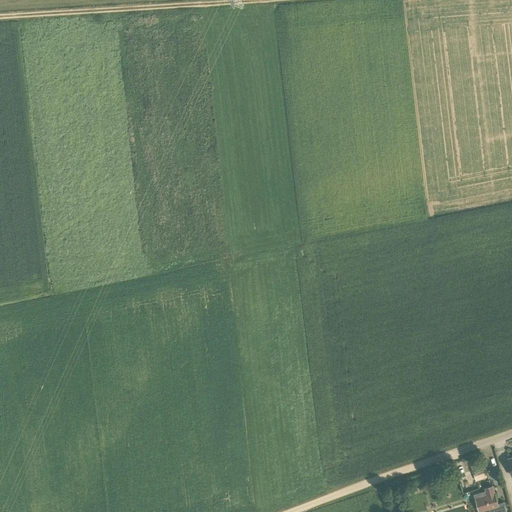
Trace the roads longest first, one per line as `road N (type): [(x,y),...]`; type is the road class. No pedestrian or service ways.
road 1 (track): [(0,17),(277,0)]
road 2 (track): [(450,454),(291,511)]
